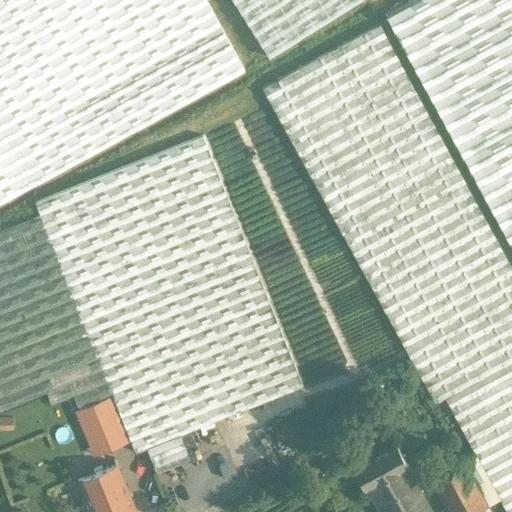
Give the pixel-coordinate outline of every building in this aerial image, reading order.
[(0,0),(0,202),(7,198),(243,70),(205,0),(0,0)] [(231,0),(268,57),(357,0),(231,0)] [(511,0),(404,0),(383,12),(511,248),(511,0)] [(349,245),(407,352),(434,399),(444,396),(507,511),(511,511),(511,269),(468,189),(379,25),(263,88),(349,245)] [(72,394),(77,406),(110,393),(133,453),(146,447),(155,470),(189,458),(180,433),(302,384),(288,351),(203,136),(35,202),(39,213),(0,229),(0,409),(44,393),(48,403),(72,394)] [(74,410),(93,455),(127,440),(108,395),(74,410)] [(395,444),(352,468),(362,487),(365,486),(379,511),(429,511),(403,464),(405,463),(395,444)] [(447,511),(469,511),(486,502),(463,459),(429,478),(447,511)] [(135,511),(115,463),(77,478),(91,511),(135,511)]
